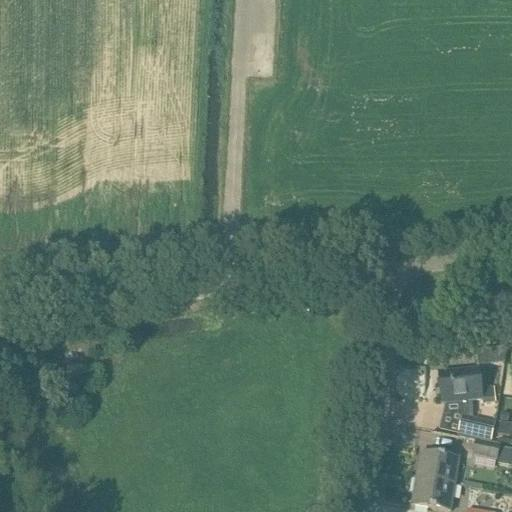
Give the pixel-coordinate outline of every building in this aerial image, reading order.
[(504,360),(506,349),(480,351),(481,362),(504,360)] [(481,390),(479,371),(439,375),(442,405),(482,401),(482,406),(496,405),(494,389),(481,390)] [(67,386),(66,386),(66,397),(68,396),(76,395),(76,396),(78,396),(77,385),(76,385),(76,386),(67,386)] [(494,425),(461,417),(457,435),(491,442),(494,428),(494,425)] [(498,424),(497,435),(509,437),(511,425),(498,424)] [(500,447),(475,442),(472,457),(497,462),(500,447)] [(511,451),(500,449),(497,465),(511,468),(511,451)] [(421,453),(416,480),(455,487),(459,460),(421,453)] [(450,511),(455,487),(416,480),(412,507),(441,511),(450,511)]
